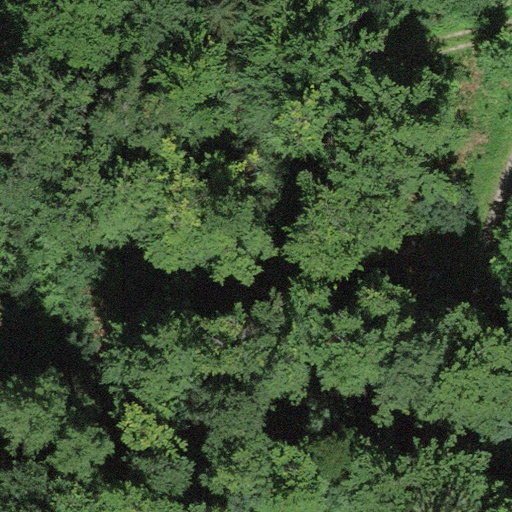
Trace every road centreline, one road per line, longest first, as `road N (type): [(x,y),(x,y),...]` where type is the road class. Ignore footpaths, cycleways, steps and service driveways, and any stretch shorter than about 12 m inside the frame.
road 1 (track): [(511,21),(122,93),(0,74)]
road 2 (track): [(457,511),(484,265),(511,175)]
